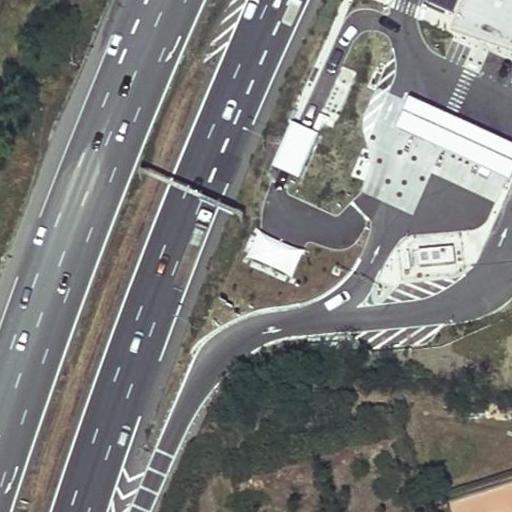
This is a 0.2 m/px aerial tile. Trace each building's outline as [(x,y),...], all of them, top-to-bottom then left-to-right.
[(457,0),(427,0),(453,11),(457,0)] [(511,0),(465,0),(455,23),(480,34),(511,48),(511,0)] [(511,168),(511,145),(410,99),(397,127),(508,177),(511,168)] [(314,133),(292,124),(274,164),(295,174),(314,133)] [(303,250),(256,229),(245,253),(292,274),(303,250)]
